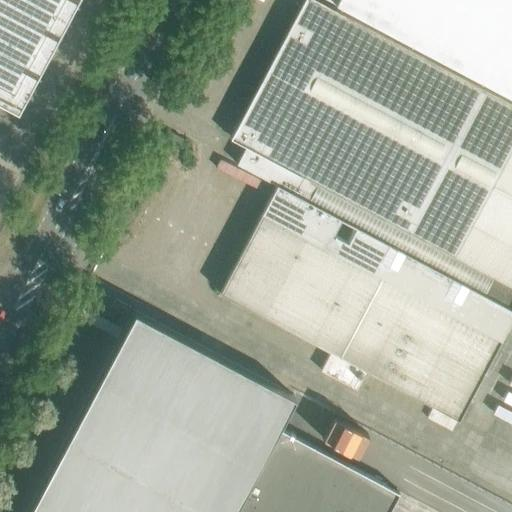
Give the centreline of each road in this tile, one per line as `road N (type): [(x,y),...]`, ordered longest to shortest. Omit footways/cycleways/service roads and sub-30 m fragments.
road 1 (unknown): [(173,511),(236,395),(264,379),(511,500)]
road 2 (tertiary): [(0,334),(176,0)]
road 3 (unknown): [(165,298),(216,199),(221,176),(203,128)]
